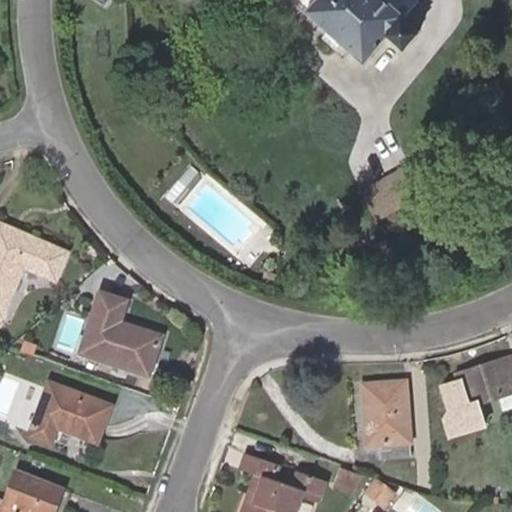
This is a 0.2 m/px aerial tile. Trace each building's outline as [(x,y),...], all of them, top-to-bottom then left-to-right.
[(315,0),(306,11),(363,64),(389,35),(405,50),(421,32),(405,17),(407,15),(405,13),(390,0),(315,0)] [(401,178),(399,173),(365,191),(365,192),(379,220),(413,202),(405,186),(401,178)] [(0,224),(0,320),(23,265),(56,277),(67,252),(0,224)] [(126,301),(102,293),(84,351),(150,373),(161,336),(120,322),(126,301)] [(511,356),(458,374),(468,406),(500,396),(504,408),(511,406),(511,356)] [(406,381),(365,385),(369,443),(384,443),(385,457),(410,455),(406,381)] [(109,405),(51,383),(32,434),(51,441),(57,425),(97,439),(109,405)] [(283,466),(249,453),(244,469),(258,474),(243,511),(294,511),(301,495),(319,501),(326,481),(297,470),(292,485),(278,480),(283,466)] [(358,476),(338,469),(333,484),(353,491),(358,476)] [(53,511),(62,489),(17,472),(6,503),(0,501),(0,511),(53,511)] [(378,479),(367,494),(384,507),(395,493),(378,479)] [(445,511),(418,495),(406,511),(445,511)]
